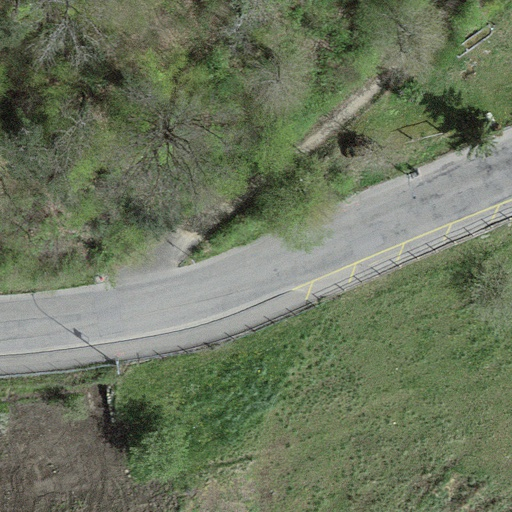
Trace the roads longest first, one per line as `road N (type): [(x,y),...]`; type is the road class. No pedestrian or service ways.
road 1 (tertiary): [(511,167),(270,273),(119,320),(0,333)]
road 2 (track): [(446,0),(369,94),(166,254),(119,320)]
